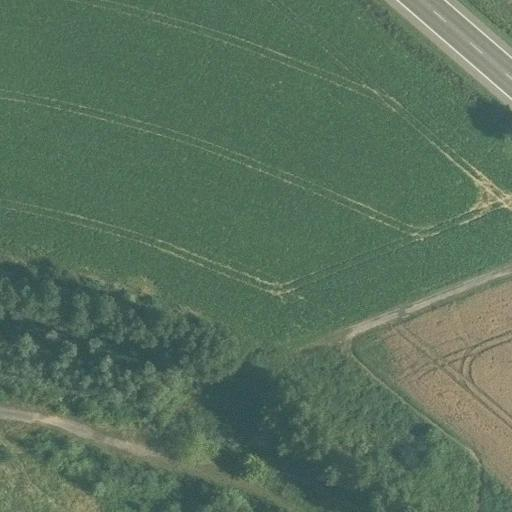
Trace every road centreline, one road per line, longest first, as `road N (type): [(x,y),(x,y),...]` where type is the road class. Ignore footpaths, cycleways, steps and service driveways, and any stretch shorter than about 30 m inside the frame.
road 1 (track): [(511,271),(296,353)]
road 2 (track): [(310,383),(460,511)]
road 3 (track): [(138,445),(283,511)]
road 4 (track): [(138,445),(0,413)]
road 5 (primary): [(417,0),(511,80)]
